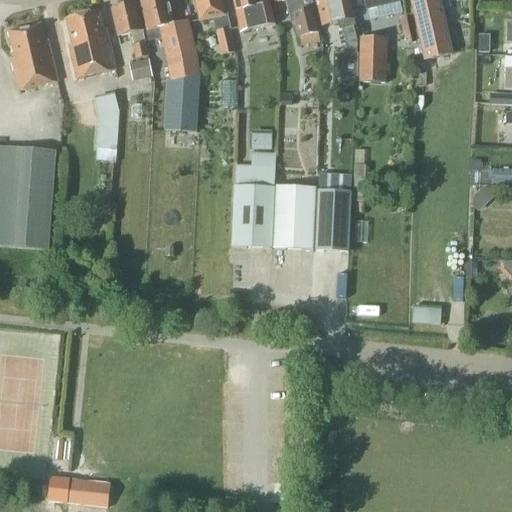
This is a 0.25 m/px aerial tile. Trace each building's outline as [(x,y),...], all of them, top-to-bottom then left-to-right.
[(195,135),(199,77),(196,60),(187,23),(173,27),(167,0),(157,0),(140,4),(147,33),(159,31),(167,66),(170,84),(167,84),(164,133),(195,135)] [(222,57),(234,55),(228,31),(230,30),(227,16),(224,16),(220,3),(219,3),(218,0),(195,0),(197,9),(200,23),(212,20),(216,34),(222,57)] [(268,1),(259,3),(258,0),(233,0),(241,34),(274,26),(268,1)] [(318,34),(319,34),(310,0),(273,0),(274,4),(286,2),(289,16),(292,15),(298,39),(300,47),(310,45),(311,50),(320,48),(318,34)] [(314,0),(318,11),(328,8),(332,25),(355,20),(350,0),(314,0)] [(399,5),(398,0),(363,0),(366,13),(399,5)] [(425,62),(452,56),(439,0),(427,0),(411,4),(425,62)] [(135,61),(147,59),(135,5),(132,6),(129,4),(122,5),(120,8),(111,10),(118,38),(130,35),(133,47),(132,47),(135,61)] [(75,82),(114,73),(105,31),(102,32),(97,13),(65,21),(70,47),(68,47),(75,82)] [(18,93),(57,84),(47,43),(44,44),(40,26),(7,34),(14,60),(10,61),(18,93)] [(388,40),(359,39),(357,84),(386,85),(388,40)] [(358,55),(357,55),(344,54),(343,81),(357,81),(358,55)] [(152,78),(148,60),(128,65),(131,82),(152,78)] [(119,112),(115,93),(94,98),(99,116),(96,150),(116,152),(119,112)] [(489,107),(511,108),(511,95),(489,95),(489,107)] [(253,150),(274,151),(274,136),(253,136),(253,150)] [(0,249),(47,253),(55,153),(0,149),(0,249)] [(353,167),(351,203),(363,203),(365,167),(363,167),(364,152),(354,151),(354,167),(353,167)] [(271,252),(273,190),(274,169),(234,167),(231,250),(271,252)] [(511,186),(511,172),(492,171),(492,186),(511,186)] [(469,174),(468,188),(479,189),(480,185),(480,175),(480,174),(469,174)] [(273,252),(312,254),(315,191),(275,189),(273,252)] [(351,194),(317,192),(315,253),(348,255),(351,194)] [(509,283),(511,283),(511,262),(501,262),(501,269),(503,270),(499,272),(509,283)] [(441,309),(413,307),(412,325),(440,327),(441,309)] [(108,497),(109,486),(69,482),(67,506),(107,510),(108,497)]
